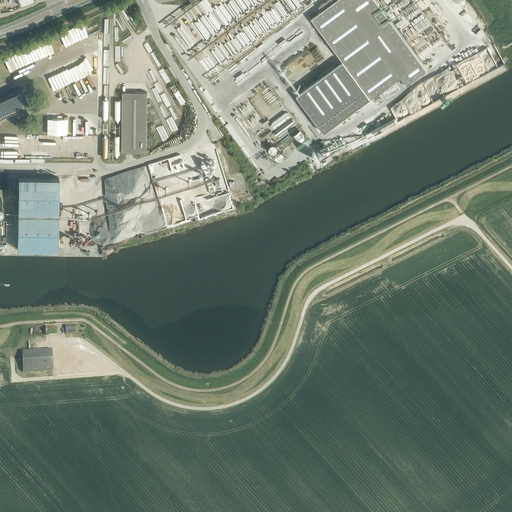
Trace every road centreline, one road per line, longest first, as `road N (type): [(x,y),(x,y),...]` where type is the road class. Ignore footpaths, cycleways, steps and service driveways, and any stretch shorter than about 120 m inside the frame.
road 1 (track): [(0,326),(82,319),(177,385),(227,387),(260,365),(294,285),(311,267),(511,164)]
road 2 (unclassified): [(511,268),(464,216),(311,295),(278,372),(240,401),(210,408),(175,405),(92,347),(66,340)]
road 3 (unknown): [(229,84),(210,98),(261,167),(280,166),(453,52),(456,32),(434,0)]
road 4 (unknown): [(229,84),(185,20),(143,3),(150,0)]
road 5 (unknown): [(325,0),(231,81)]
